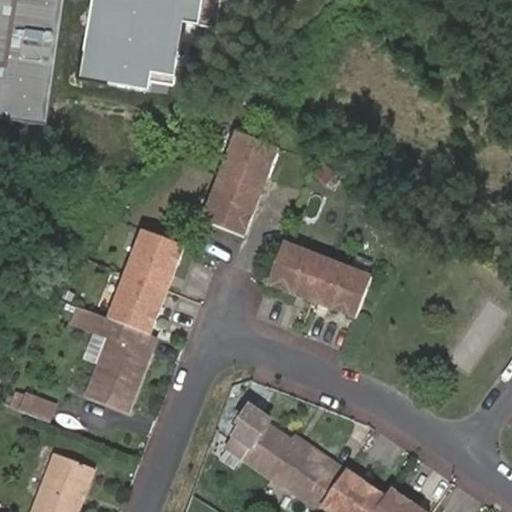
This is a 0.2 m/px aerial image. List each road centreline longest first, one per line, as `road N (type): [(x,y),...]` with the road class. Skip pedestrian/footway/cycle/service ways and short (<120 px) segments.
road 1 (residential): [(465,456),(382,399),(218,336)]
road 2 (residential): [(145,511),(218,336)]
